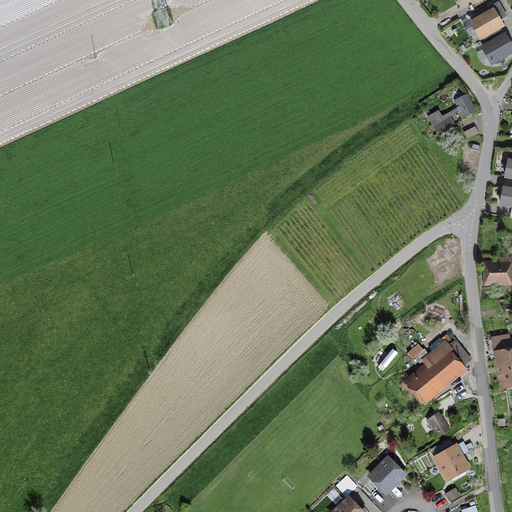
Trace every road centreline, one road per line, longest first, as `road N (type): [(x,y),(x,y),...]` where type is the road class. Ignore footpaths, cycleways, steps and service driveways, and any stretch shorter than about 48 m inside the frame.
road 1 (tertiary): [(471,222),(437,231),(401,257),(138,511)]
road 2 (tertiary): [(471,222),(497,511)]
road 3 (tertiary): [(404,0),(491,110)]
